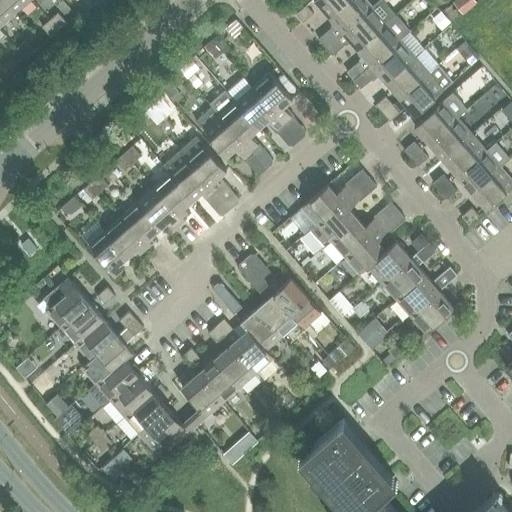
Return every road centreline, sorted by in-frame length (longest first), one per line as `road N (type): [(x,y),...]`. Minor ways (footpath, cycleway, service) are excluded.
road 1 (residential): [(151,332),(194,295),(179,279),(353,125)]
road 2 (residential): [(462,361),(485,343),(489,274),(353,125)]
road 3 (residential): [(1,167),(192,0)]
road 4 (residential): [(353,125),(246,0)]
